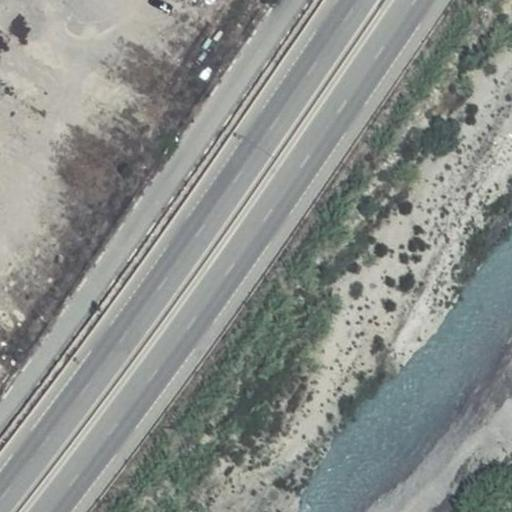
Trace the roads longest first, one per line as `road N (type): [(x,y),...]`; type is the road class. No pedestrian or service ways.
road 1 (trunk): [(47,511),(423,0)]
road 2 (trunk): [(360,0),(0,496)]
